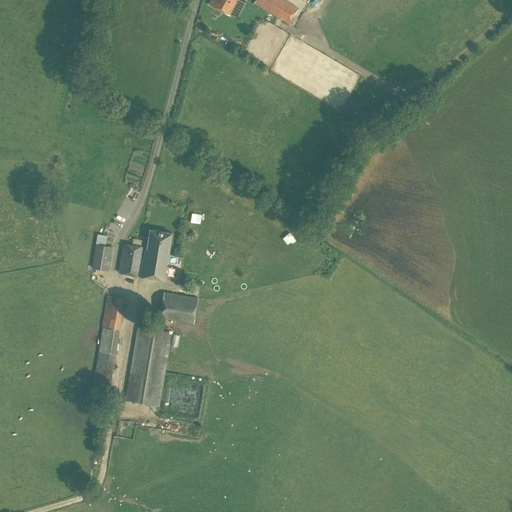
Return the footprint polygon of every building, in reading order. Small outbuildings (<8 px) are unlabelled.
[(230,15),(237,0),(211,0),(209,5),(230,15)] [(288,22),(296,7),(283,0),(257,0),(256,3),(288,22)] [(181,145),(175,155),(185,160),(190,150),(181,145)] [(130,178),(138,180),(144,163),(136,160),(130,178)] [(201,173),(209,178),(214,170),(206,165),(201,173)] [(229,181),(221,188),(228,195),(236,188),(229,181)] [(240,201),(250,206),(254,197),(244,193),(240,201)] [(263,204),(258,214),(268,220),(274,211),(263,204)] [(202,220),(203,211),(193,210),(192,219),(202,220)] [(290,224),(281,235),(289,241),(298,230),(290,224)] [(146,244),(145,247),(124,244),(119,272),(166,280),(171,254),(169,254),(172,233),(150,229),(148,245),(146,244)] [(256,237),(251,239),(255,250),(261,248),(256,237)] [(108,271),(112,247),(95,244),(92,268),(108,271)] [(323,276),(320,283),(325,285),(328,278),(323,276)] [(280,294),(281,285),(273,284),(272,293),(280,294)] [(194,323),(198,298),(164,292),(160,318),(194,323)] [(125,299),(107,295),(101,327),(103,328),(92,388),(109,391),(120,330),(125,299)] [(159,405),(171,333),(138,327),(126,400),(159,405)]
